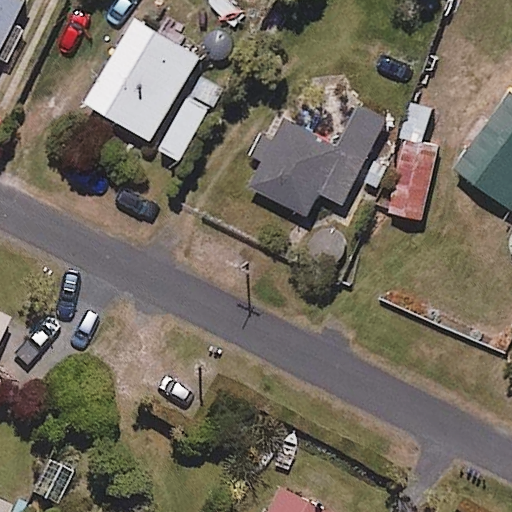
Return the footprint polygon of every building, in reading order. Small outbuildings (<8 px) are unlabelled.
[(0,0),(0,57),(28,2),(23,0),(0,0)] [(271,0),(241,0),(231,18),(253,31),(271,0)] [(202,58),(136,20),(87,106),(152,144),(202,58)] [(511,94),(456,173),(511,212),(511,94)] [(433,111),(421,108),(394,216),(424,223),(441,154),(424,149),(433,111)] [(388,124),(360,109),(338,151),(288,124),(252,189),(308,219),(321,194),(344,206),(388,124)] [(0,343),(10,322),(0,317),(0,343)] [(162,383),(146,416),(188,436),(204,403),(162,383)] [(311,511),(278,495),(268,511),(311,511)]
